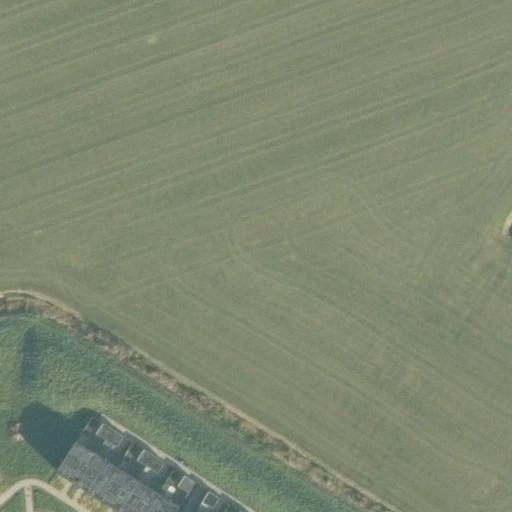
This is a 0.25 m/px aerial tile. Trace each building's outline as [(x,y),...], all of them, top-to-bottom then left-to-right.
[(103,423),(96,434),(106,441),(113,430),(103,423)] [(113,430),(106,441),(117,447),(123,436),(113,430)] [(77,441),(57,472),(77,485),(97,454),(77,441)] [(144,450),(137,460),(147,467),(154,456),(144,450)] [(97,454),(77,485),(98,498),(118,467),(97,454)] [(154,456),(147,467),(158,473),(164,463),(154,456)] [(118,467),(98,498),(119,511),(139,480),(118,467)] [(185,476),(178,486),(188,493),(195,483),(185,476)] [(139,480),(119,511),(147,511),(159,493),(139,480)] [(209,492),(202,502),(213,509),(219,498),(209,491),(209,492)] [(159,493),(147,511),(176,511),(180,506),(159,493)]
